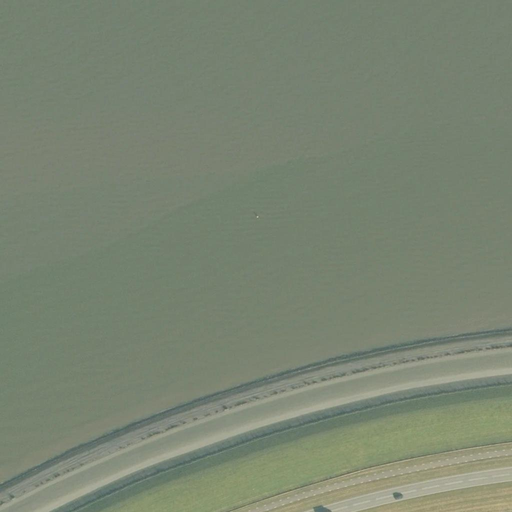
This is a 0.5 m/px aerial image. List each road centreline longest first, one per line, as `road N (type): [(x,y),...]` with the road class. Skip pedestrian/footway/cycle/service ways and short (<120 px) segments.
road 1 (unclassified): [(252,511),(349,482),(511,452)]
road 2 (trunk): [(511,473),(327,511)]
